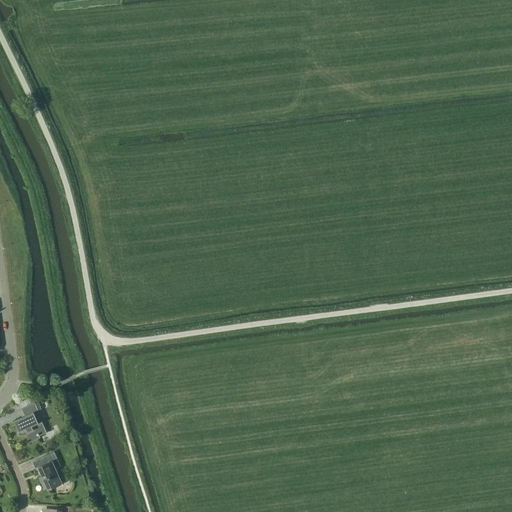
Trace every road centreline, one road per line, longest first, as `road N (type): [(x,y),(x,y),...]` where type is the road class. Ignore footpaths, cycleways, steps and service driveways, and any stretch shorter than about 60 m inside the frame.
road 1 (unclassified): [(511,291),(112,340),(94,323),(71,199),(0,35)]
road 2 (residential): [(0,398),(13,380),(0,278)]
